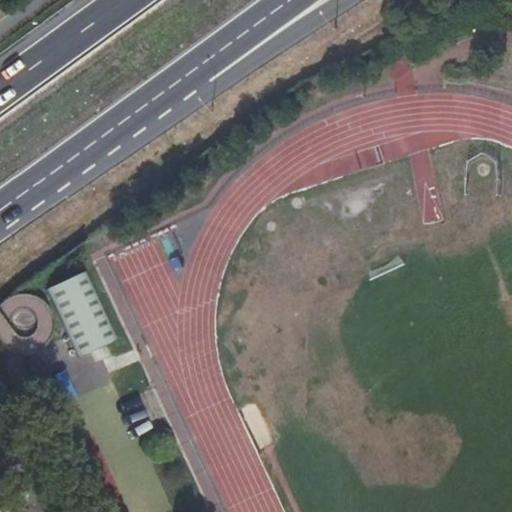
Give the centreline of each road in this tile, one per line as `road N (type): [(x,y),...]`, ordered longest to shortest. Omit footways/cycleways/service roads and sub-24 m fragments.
road 1 (motorway): [(0,213),(192,74)]
road 2 (motorway): [(192,74),(228,79),(353,0)]
road 3 (motorway): [(129,0),(0,93)]
road 4 (motorway): [(192,74),(293,0)]
